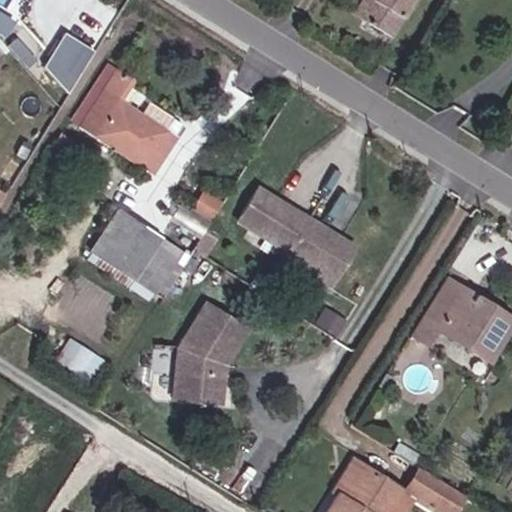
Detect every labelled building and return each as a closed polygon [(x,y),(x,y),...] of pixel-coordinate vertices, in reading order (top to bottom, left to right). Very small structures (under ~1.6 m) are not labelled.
[(87,0),(85,5),(114,20),(123,2),(119,0),(87,0)] [(367,0),(386,13),(394,0),(367,0)] [(74,87),(99,46),(68,28),(43,69),(74,87)] [(112,82),(117,76),(100,66),(96,73),(112,82)] [(138,137),(161,102),(117,76),(112,82),(96,73),(79,101),(138,137)] [(240,167),(221,195),(245,211),(241,218),(310,265),(334,229),(278,191),(277,192),(240,167)] [(190,207),(202,188),(177,172),(165,191),(190,207)] [(89,227),(112,242),(138,197),(115,182),(89,227)] [(177,216),(204,232),(221,201),(203,191),(191,213),(182,207),(177,216)] [(112,242),(135,254),(162,211),(138,197),(112,242)] [(476,336),(505,292),(491,283),(488,289),(468,277),(472,271),(441,252),(404,311),(433,328),(442,315),(476,336)] [(161,329),(158,377),(205,380),(208,342),(230,308),(192,283),(161,329)] [(94,376),(105,353),(68,336),(57,359),(94,376)] [(327,477),(336,481),(357,449),(342,441),(321,473),(327,477)] [(452,496),(468,473),(424,445),(410,469),(452,496)] [(307,510),(310,511),(371,511),(396,474),(357,449),(336,481),(327,477),(307,510)] [(76,511),(83,502),(60,487),(43,511),(76,511)]
